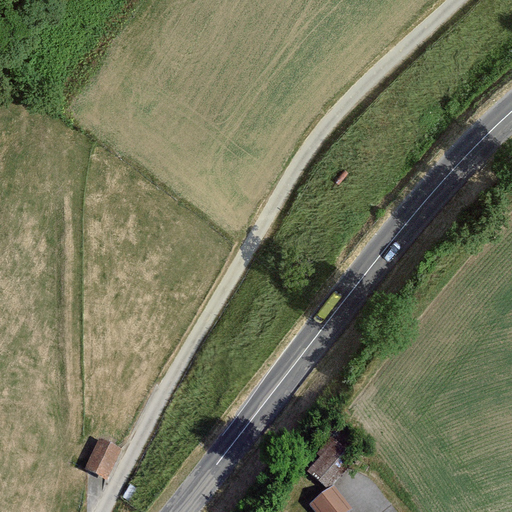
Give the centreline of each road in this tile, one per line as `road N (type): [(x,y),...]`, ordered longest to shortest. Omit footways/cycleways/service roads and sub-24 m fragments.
road 1 (track): [(99,511),(317,137),(457,0)]
road 2 (secondary): [(511,111),(430,195),(176,511)]
